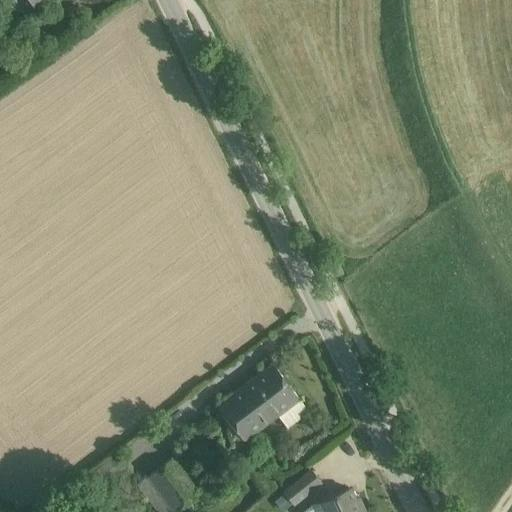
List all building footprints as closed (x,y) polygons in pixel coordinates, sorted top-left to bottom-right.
[(272,364),(218,405),(244,440),(299,399),(272,364)] [(118,455),(91,475),(99,485),(125,465),(118,455)] [(198,495),(171,459),(148,476),(175,511),(198,495)] [(311,471),(284,493),(293,504),(321,482),(311,471)] [(349,488),(318,502),(322,511),(364,511),(362,507),(358,509),(349,488)]
